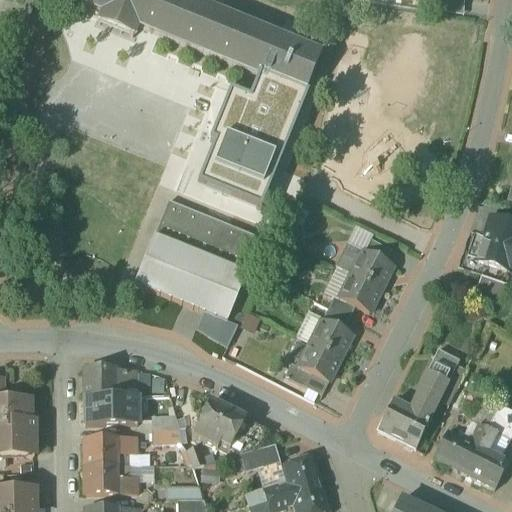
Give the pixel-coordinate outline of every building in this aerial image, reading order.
[(187,0),(79,0),(78,6),(103,16),(98,27),(133,41),(137,30),(267,82),(233,166),(268,181),(302,96),(305,98),(321,58),(186,3),(187,0)] [(164,104),(186,112),(192,94),(171,86),(164,104)] [(149,210),(165,164),(81,135),(65,182),(149,210)] [(166,200),(132,281),(231,322),(265,241),(166,200)] [(511,228),(490,221),(476,264),(506,274),(507,273),(509,274),(510,270),(511,271),(511,228)] [(391,253),(369,243),(363,255),(385,266),(391,253)] [(363,255),(347,247),(336,271),(351,279),(381,294),(393,270),(385,266),(363,255)] [(381,294),(351,279),(339,302),(339,303),(355,311),(370,318),(381,294)] [(507,287),(481,279),(473,302),(497,309),(507,287)] [(355,311),(339,303),(339,302),(335,299),(328,312),(350,323),(355,311)] [(350,323),(328,312),(322,324),(344,335),(350,323)] [(322,324),(310,348),(341,363),(353,339),(344,335),(322,324)] [(341,363),(310,348),(299,371),(298,372),(312,379),(329,387),(341,363)] [(438,354),(410,413),(393,404),(378,435),(416,454),(439,407),(440,405),(457,370),(459,365),(456,369),(436,359),(438,354)] [(299,371),(292,367),(285,381),(306,391),(312,379),(298,372),(299,371)] [(457,370),(440,405),(449,409),(466,374),(457,370)] [(116,377),(115,374),(84,374),(84,376),(85,376),(85,402),(127,401),(127,393),(136,392),(135,377),(116,377)] [(329,387),(312,379),(306,391),(322,399),(329,387)] [(164,390),(151,390),(151,401),(165,401),(164,390)] [(127,401),(85,402),(86,430),(137,429),(137,414),(129,414),(129,403),(137,402),(137,401),(127,401)] [(245,423),(211,405),(194,436),(197,437),(195,441),(218,452),(219,448),(229,454),(245,423)] [(439,407),(416,454),(425,458),(449,409),(440,405),(439,407)] [(6,406),(0,406),(0,458),(5,458),(5,460),(34,460),(34,427),(30,427),(30,406),(6,406)] [(495,415),(480,408),(471,426),(478,429),(478,428),(486,432),(495,415)] [(511,416),(511,414),(506,412),(502,419),(509,422),(511,416)] [(511,423),(502,419),(495,415),(486,432),(487,433),(496,437),(495,438),(505,443),(511,429),(511,423)] [(175,420),(152,421),(152,436),(180,435),(175,420)] [(270,435),(245,423),(229,454),(241,459),(261,453),(270,435)] [(478,429),(469,446),(478,451),(487,433),(486,432),(478,428),(478,429)] [(496,437),(487,433),(478,451),(487,455),(495,438),(496,437)] [(180,435),(152,436),(152,449),(181,448),(180,435)] [(469,446),(447,435),(434,463),(464,478),(478,451),(469,446)] [(137,444),(86,444),(86,446),(86,447),(86,472),(128,471),(129,471),(128,459),(137,459),(137,444)] [(261,453),(241,459),(246,477),(280,466),(275,449),(261,453)] [(198,450),(186,455),(192,470),(194,473),(204,469),(198,450)] [(487,455),(478,451),(464,478),(495,493),(508,466),(487,455)] [(313,461),(281,471),(287,489),(279,491),(278,489),(245,498),(249,511),(266,506),(322,489),(313,461)] [(192,470),(183,470),(189,489),(198,486),(194,473),(192,470)] [(129,482),(128,471),(86,472),(86,499),(138,499),(137,482),(129,482)] [(328,511),(322,489),(266,506),(268,511),(284,511),(285,511),(293,509),(294,511),(328,511)] [(199,491),(166,491),(166,506),(178,505),(178,506),(204,505),(199,491)] [(5,496),(0,495),(0,511),(34,511),(34,495),(5,496)] [(420,511),(401,503),(396,511),(420,511)]
